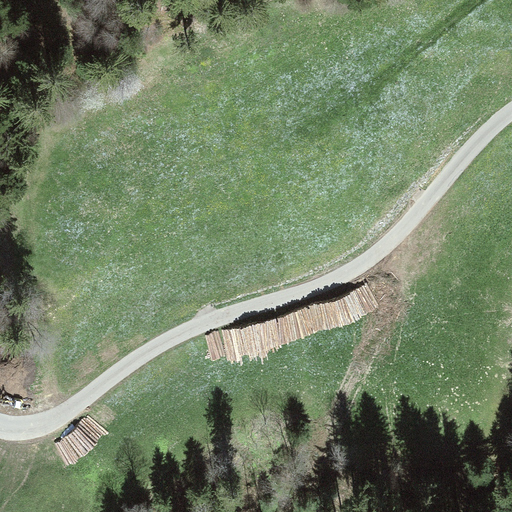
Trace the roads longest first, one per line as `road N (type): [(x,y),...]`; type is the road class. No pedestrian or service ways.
road 1 (track): [(0,425),(20,427),(58,413),(220,315),(339,277),(390,240),(511,111)]
road 2 (track): [(58,413),(22,224),(42,83),(61,35),(40,0)]
